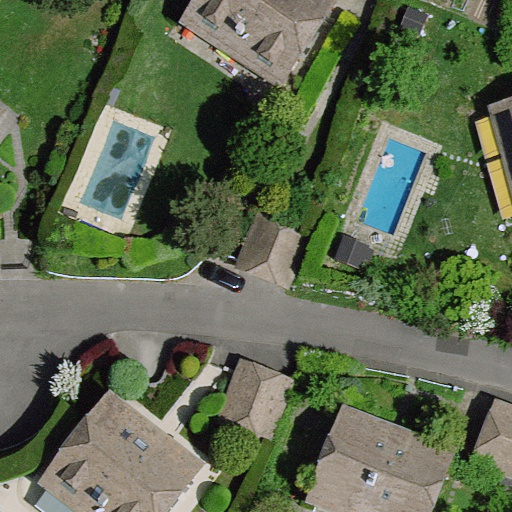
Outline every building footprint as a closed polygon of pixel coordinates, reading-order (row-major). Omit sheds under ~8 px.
[(340,11),(325,0),(197,0),(174,33),(276,104),(340,11)] [(511,113),(482,122),(511,230),(511,113)] [(0,137),(10,124),(0,116),(0,137)] [(254,220),(236,263),(281,282),(299,239),(254,220)] [(239,364),(219,412),(264,431),(284,382),(239,364)] [(166,511),(202,470),(113,393),(36,482),(70,511),(166,511)] [(511,407),(494,401),(473,462),(511,475),(511,407)] [(438,511),(460,458),(347,413),(309,509),(317,511),(438,511)]
